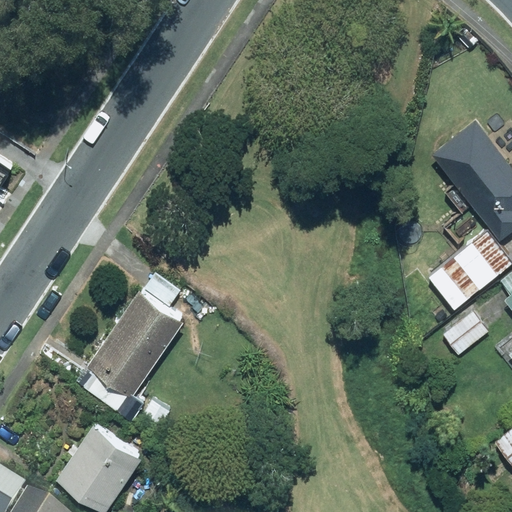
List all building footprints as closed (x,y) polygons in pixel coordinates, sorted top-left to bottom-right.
[(500,236),(511,227),(511,158),(477,115),(432,150),(500,236)] [(511,261),(511,258),(488,228),(430,272),(455,305),(511,261)] [(181,288),(154,269),(79,378),(122,408),(187,314),(170,303),(181,288)] [(511,270),(443,329),(463,351),(499,320),(511,334),(494,348),(511,368),(511,270)] [(180,401),(157,388),(143,413),(166,427),(180,401)] [(146,446),(94,417),(59,479),(111,508),(146,446)] [(511,426),(495,442),(511,459),(511,426)] [(0,511),(13,511),(28,490),(0,472),(0,511)] [(58,511),(30,493),(17,511),(58,511)]
